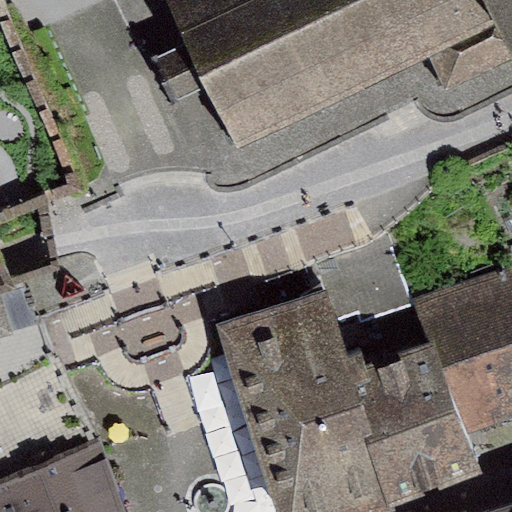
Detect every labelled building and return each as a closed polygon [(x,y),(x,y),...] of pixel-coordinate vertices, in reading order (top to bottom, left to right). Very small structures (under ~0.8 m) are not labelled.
[(511,47),(511,0),(165,0),(184,41),(156,54),(176,97),(204,84),(229,137),(417,49),(434,85),(511,47)] [(436,338),(466,417),(511,399),(511,268),(415,305),(429,341),(436,338)] [(320,285),(217,322),(284,511),(320,511),(392,486),(350,370),(320,285)] [(0,501),(5,511),(125,511),(99,435),(72,377),(56,353),(52,344),(43,320),(41,315),(18,321),(11,298),(6,290),(0,291),(0,501)] [(350,370),(392,486),(479,454),(466,417),(436,338),(429,341),(350,370)] [(511,511),(511,501),(479,511),(511,511)]
